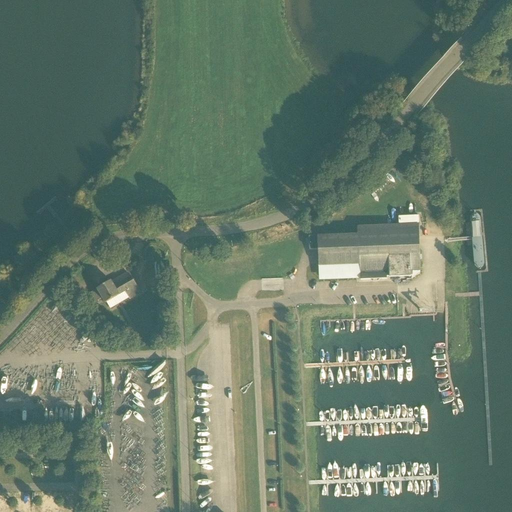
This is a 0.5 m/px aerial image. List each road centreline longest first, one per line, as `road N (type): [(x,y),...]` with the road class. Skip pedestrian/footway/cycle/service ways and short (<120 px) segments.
road 1 (unclassified): [(173,236),(230,231),(305,208),(348,173),(506,0)]
road 2 (unclassified): [(0,340),(80,254),(128,236),(173,236)]
